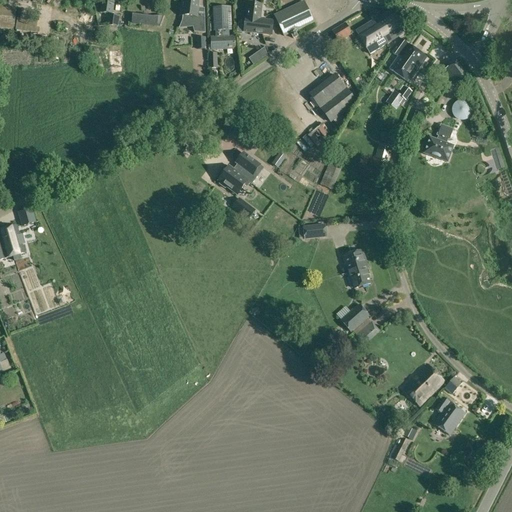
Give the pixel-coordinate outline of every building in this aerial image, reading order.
[(113,15),(114,3),(114,0),(101,0),(102,2),(100,13),(113,15)] [(182,23),(183,24),(184,25),(185,25),(186,25),(187,25),(187,24),(188,24),(188,23),(188,22),(196,23),(195,32),(202,33),(205,33),(205,17),(198,16),(199,0),(185,0),(184,4),(183,4),(182,15),(183,16),(182,22),(182,23)] [(284,36),(313,23),(304,2),(275,15),(284,36)] [(238,32),(245,32),(271,36),(273,21),(261,20),(262,6),(248,4),(246,24),(239,23),(238,32)] [(0,6),(0,29),(16,30),(17,8),(0,6)] [(214,8),(215,31),(216,38),(212,38),(212,50),(236,49),(235,37),(230,37),(230,30),(231,30),(230,7),(214,8)] [(25,20),(26,10),(19,9),(17,19),(25,20)] [(390,11),(356,32),(370,55),(404,34),(390,11)] [(108,15),(107,26),(118,27),(119,16),(108,15)] [(158,18),(132,15),(131,24),(157,27),(158,18)] [(339,42),(351,34),(345,24),(344,25),(333,31),(339,42)] [(38,49),(46,49),(46,38),(37,38),(38,49)] [(197,49),(205,49),(205,38),(197,38),(197,49)] [(409,83),(415,74),(427,58),(401,40),(396,47),(395,46),(391,52),(398,58),(390,70),(409,83)] [(209,54),(210,69),(218,69),(217,53),(209,54)] [(257,53),(248,59),(253,67),(262,61),(257,53)] [(467,76),(456,62),(445,70),(455,85),(467,76)] [(331,122),(344,113),(357,103),(337,77),(311,96),(331,122)] [(400,91),(402,92),(395,101),(398,104),(402,106),(411,92),(403,87),(400,91)] [(453,109),(453,111),(453,112),(453,113),(454,114),(454,115),(455,116),(456,117),(457,118),(458,119),(459,119),(460,120),(461,120),(462,120),(463,120),(465,120),(466,119),(467,119),(468,118),(469,117),(470,116),(470,115),(471,114),(471,113),(471,112),(471,111),(471,109),(471,108),(471,107),(470,106),(470,105),(469,104),(468,103),(467,103),(466,102),(465,102),(463,101),(462,101),(461,101),(460,102),(459,102),(458,103),(457,103),(456,104),(455,105),(454,106),(454,107),(453,108),(453,109)] [(240,124),(231,135),(251,149),(259,138),(240,124)] [(430,139),(425,153),(447,161),(452,147),(446,145),(448,140),(450,141),(454,130),(441,125),(436,136),(440,137),(438,142),(430,139)] [(332,190),(344,163),(349,149),(344,147),(338,145),(320,185),(332,190)] [(489,152),(495,173),(504,170),(498,150),(489,152)] [(229,167),(252,184),(264,169),(244,154),(237,163),(238,165),(234,171),(229,167)] [(286,157),(280,154),(276,159),(282,163),(286,157)] [(387,159),(375,155),(374,162),(385,166),(387,159)] [(219,185),(225,189),(227,187),(238,195),(247,182),(252,185),(252,184),(229,167),(219,181),(221,182),(219,185)] [(255,211),(240,200),(234,208),(248,219),(255,211)] [(32,209),(18,213),(22,226),(36,222),(32,209)] [(0,260),(14,257),(16,261),(22,260),(20,255),(25,254),(22,245),(25,244),(22,235),(20,236),(17,226),(0,230),(0,260)] [(326,238),(325,226),(304,229),(305,241),(326,238)] [(367,266),(362,252),(342,258),(347,274),(349,274),(355,290),(371,284),(365,266),(367,266)] [(341,321),(351,332),(369,317),(359,305),(341,321)] [(361,333),(355,338),(363,348),(380,333),(372,324),(367,328),(365,326),(360,331),(361,333)] [(329,361),(334,366),(340,361),(336,356),(329,361)] [(420,406),(444,382),(427,366),(405,389),(420,406)] [(454,378),(443,391),(450,397),(461,384),(454,378)] [(434,424),(450,435),(465,414),(444,398),(435,410),(441,414),(434,424)] [(396,432),(403,426),(396,417),(389,423),(396,432)] [(389,456),(398,461),(409,442),(403,439),(398,447),(396,445),(389,456)]
